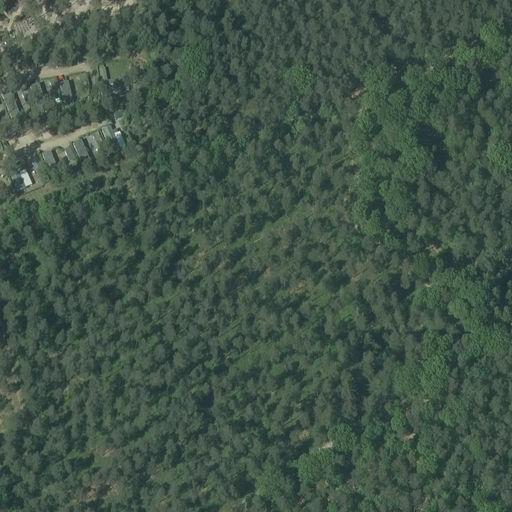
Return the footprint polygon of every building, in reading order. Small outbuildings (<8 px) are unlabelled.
[(20,0),(6,0),(6,3),(7,3),(18,8),(22,9),(25,2),(20,0)] [(64,0),(56,0),(58,6),(59,11),(67,8),(64,0)] [(67,84),(58,86),(64,113),(73,110),(67,84)] [(38,86),(29,89),(37,115),(46,112),(38,86)] [(103,92),(100,93),(102,102),(128,96),(127,88),(108,91),(103,92)] [(8,92),(0,95),(10,121),(18,117),(8,92)] [(30,100),(27,93),(21,95),(24,102),(30,100)] [(110,128),(101,132),(111,155),(120,151),(119,150),(113,137),(110,128)] [(80,142),(72,146),(83,170),(91,167),(80,142)] [(70,150),(64,153),(66,158),(72,155),(70,150)] [(49,153),(41,156),(51,181),(59,178),(49,153)] [(30,162),(33,168),(39,165),(37,159),(30,162)] [(14,166),(6,169),(16,194),(25,191),(24,190),(18,175),(23,172),(21,167),(16,169),(14,166)]
